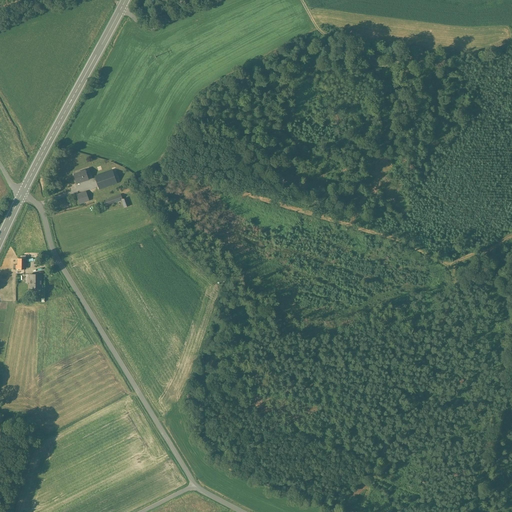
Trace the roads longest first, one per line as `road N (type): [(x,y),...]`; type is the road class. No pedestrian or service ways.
road 1 (unclassified): [(23,194),(41,212),(55,257),(194,487)]
road 2 (secondary): [(23,194),(121,8)]
road 3 (track): [(302,0),(317,28),(372,64),(397,61)]
